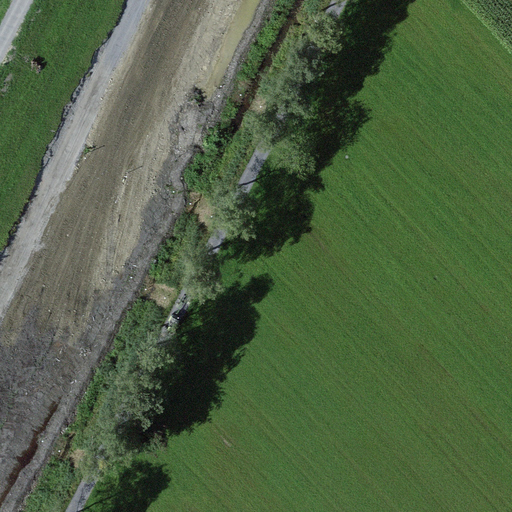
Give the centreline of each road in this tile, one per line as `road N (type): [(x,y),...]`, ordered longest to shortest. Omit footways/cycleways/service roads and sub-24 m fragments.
road 1 (track): [(336,0),(72,511)]
road 2 (track): [(0,294),(133,0)]
